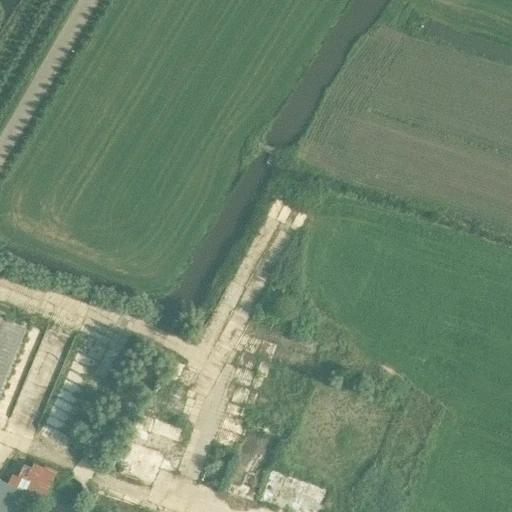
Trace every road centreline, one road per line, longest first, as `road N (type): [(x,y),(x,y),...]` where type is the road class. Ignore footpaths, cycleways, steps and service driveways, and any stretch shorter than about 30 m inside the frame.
road 1 (track): [(182,511),(0,439)]
road 2 (unclassified): [(0,148),(91,0)]
